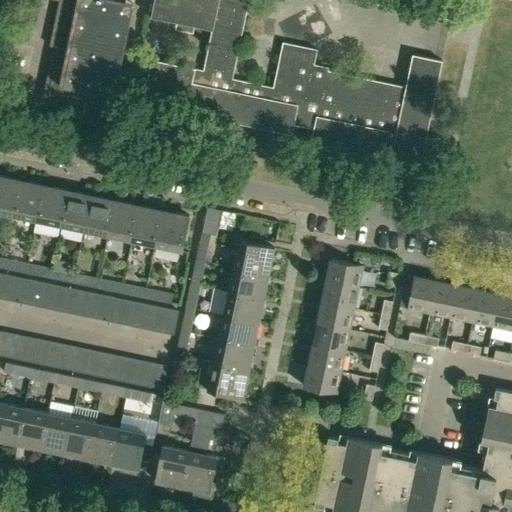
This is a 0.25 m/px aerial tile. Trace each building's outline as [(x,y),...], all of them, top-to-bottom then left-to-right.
[(46,96),(103,108),(112,65),(116,66),(117,67),(123,38),(117,36),(124,3),(126,3),(126,0),(60,0),(54,33),(59,34),(46,96)] [(197,31),(198,26),(213,29),(210,42),(208,41),(206,46),(209,47),(204,70),(152,59),(146,88),(152,90),(152,89),(180,95),(180,96),(189,97),(186,111),(191,113),(192,112),(214,116),(214,117),(229,121),(229,119),(252,124),(252,125),(262,127),(262,126),(285,131),(285,132),(293,134),(295,124),(314,129),(311,145),(317,146),(317,145),(340,150),(339,151),(354,154),(355,153),(377,157),(377,158),(383,160),(384,153),(392,154),(389,168),(419,175),(420,169),(419,169),(424,146),(425,146),(428,131),(427,131),(432,108),(433,109),(435,98),(434,98),(439,75),(440,76),(443,61),(413,54),(406,90),(398,88),(398,85),(327,70),(325,80),(312,77),(318,49),(283,42),(274,87),(233,78),(249,3),(254,4),(254,0),(155,0),(152,14),(152,16),(180,22),(179,28),(197,31)] [(356,0),(455,20),(457,11),(406,0),(356,0)] [(0,212),(13,215),(20,179),(0,175),(0,212)] [(37,220),(44,184),(20,179),(13,215),(37,220)] [(60,225),(68,189),(44,184),(37,220),(60,225)] [(84,230),(92,194),(68,189),(60,225),(84,230)] [(108,235),(116,200),(92,194),(84,230),(108,235)] [(132,240),(139,205),(116,200),(108,235),(132,240)] [(156,245),(163,210),(139,205),(132,240),(156,245)] [(163,210),(156,245),(182,251),(190,215),(163,210)] [(197,259),(205,260),(211,234),(203,232),(197,259)] [(234,266),(270,274),(275,248),(240,240),(234,266)] [(327,279),(359,286),(363,265),(331,258),(327,279)] [(26,273),(27,264),(3,259),(2,268),(26,273)] [(200,284),(205,260),(197,259),(192,282),(200,284)] [(49,277),(51,269),(27,264),(26,273),(49,277)] [(265,298),(270,274),(234,266),(229,290),(265,298)] [(73,282),(75,274),(51,269),(49,277),(73,282)] [(387,285),(396,287),(399,273),(390,271),(387,285)] [(97,287),(99,279),(75,274),(73,282),(97,287)] [(8,275),(3,298),(14,300),(19,277),(8,275)] [(429,312),(436,280),(415,276),(408,308),(429,312)] [(27,279),(22,302),(33,304),(38,281),(27,279)] [(121,292),(123,284),(99,279),(97,287),(121,292)] [(354,308),(359,286),(327,279),(322,301),(354,308)] [(451,317),(457,285),(436,280),(429,312),(451,317)] [(38,281),(33,304),(45,307),(50,284),(38,281)] [(195,308),(200,284),(192,282),(187,306),(195,308)] [(50,284),(45,307),(55,309),(60,286),(50,284)] [(145,297),(147,289),(123,284),(121,292),(145,297)] [(472,321),(479,289),(457,285),(451,317),(472,321)] [(60,286),(55,309),(66,311),(71,288),(60,286)] [(71,288),(66,311),(77,314),(82,290),(71,288)] [(147,289),(145,297),(172,303),(173,294),(147,289)] [(493,326),(500,293),(479,289),(472,321),(493,326)] [(82,290),(77,314),(88,316),(93,293),(82,290)] [(260,322),(265,298),(229,290),(224,314),(260,322)] [(93,293),(88,316),(99,318),(104,295),(93,293)] [(511,329),(511,295),(500,293),(493,326),(511,329)] [(104,295),(99,318),(110,321),(115,297),(104,295)] [(123,299),(119,322),(129,325),(134,301),(123,299)] [(381,313),(390,315),(393,301),(384,299),(381,313)] [(134,301),(129,325),(140,327),(145,304),(134,301)] [(350,329),(354,308),(322,301),(318,322),(350,329)] [(145,304),(140,327),(152,329),(156,306),(145,304)] [(156,306),(152,329),(162,332),(167,308),(156,306)] [(190,332),(195,308),(187,306),(182,330),(190,332)] [(167,308),(162,332),(174,334),(179,311),(167,308)] [(387,329),(390,315),(381,313),(378,328),(387,329)] [(254,346),(260,322),(224,314),(219,338),(254,346)] [(346,350),(350,329),(318,322),(313,343),(346,350)] [(185,355),(190,332),(182,330),(177,354),(185,355)] [(6,331),(1,355),(12,357),(17,334),(6,331)] [(423,343),(424,335),(411,332),(409,340),(423,343)] [(17,334),(12,357),(23,359),(28,336),(17,334)] [(424,335),(423,343),(437,346),(439,338),(424,335)] [(28,336),(23,359),(34,362),(39,338),(28,336)] [(39,338),(34,362),(45,364),(50,341),(39,338)] [(249,369),(254,346),(219,338),(214,362),(249,369)] [(465,352),(467,343),(453,340),(451,349),(465,352)] [(50,341),(45,364),(56,366),(61,343),(50,341)] [(373,356),(381,358),(384,343),(376,341),(373,356)] [(61,343),(56,366),(68,369),(72,345),(61,343)] [(341,371),(346,350),(313,343),(309,365),(341,371)] [(467,343),(465,352),(480,355),(482,346),(467,343)] [(78,346),(73,370),(84,372),(89,349),(78,346)] [(89,349),(84,372),(95,374),(100,351),(89,349)] [(508,361),(510,352),(495,349),(493,358),(508,361)] [(100,351),(95,374),(106,377),(111,354),(100,351)] [(111,354),(106,377),(118,379),(123,356),(111,354)] [(180,383),(185,355),(177,354),(171,381),(180,383)] [(123,356),(118,379),(129,382),(134,358),(123,356)] [(378,372),(381,358),(373,356),(370,370),(378,372)] [(134,358),(129,382),(140,384),(145,361),(134,358)] [(145,361),(140,384),(151,386),(156,363),(145,361)] [(244,396),(249,369),(214,362),(208,388),(244,396)] [(30,377),(32,368),(6,363),(4,372),(30,377)] [(156,363),(151,386),(162,389),(167,365),(156,363)] [(337,393),(341,371),(309,365),(304,386),(337,393)] [(54,382),(56,373),(32,368),(30,377),(54,382)] [(78,387),(80,378),(56,373),(54,382),(78,387)] [(102,392),(104,383),(80,378),(78,387),(102,392)] [(126,397),(128,388),(104,383),(102,392),(126,397)] [(364,398),(372,400),(375,385),(367,384),(364,398)] [(348,440),(329,436),(314,506),(333,509),(332,511),(507,511),(509,511),(511,510),(511,506),(511,390),(496,387),(492,406),(489,405),(482,441),(485,441),(480,467),(453,462),(454,459),(419,451),(418,454),(383,447),(383,444),(348,437),(348,440)] [(128,388),(126,397),(153,402),(155,394),(128,388)] [(171,412),(197,417),(198,417),(200,408),(173,403),(172,403),(161,400),(157,422),(168,424),(171,412)] [(0,439),(17,443),(24,407),(0,402),(0,439)] [(41,448),(48,412),(24,407),(17,443),(41,448)] [(215,483),(211,482),(217,456),(207,454),(213,427),(223,429),(226,414),(200,408),(198,417),(197,417),(190,450),(183,486),(195,488),(193,494),(212,498),(215,483)] [(65,453),(72,417),(48,412),(41,448),(65,453)] [(89,458),(96,422),(72,417),(65,453),(89,458)] [(112,463),(120,427),(96,422),(89,458),(112,463)] [(120,427),(112,463),(139,468),(146,433),(120,427)] [(190,450),(164,445),(157,480),(183,486),(190,450)]
